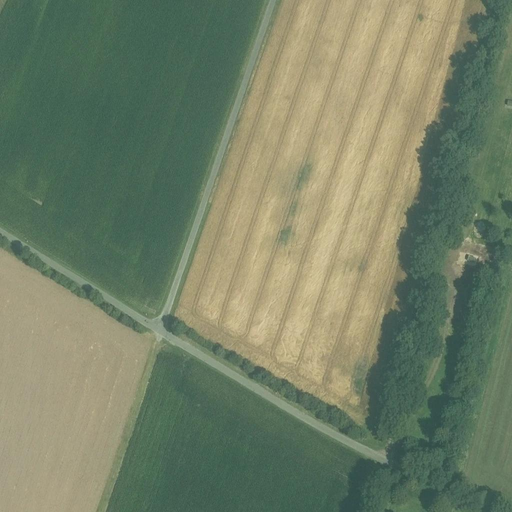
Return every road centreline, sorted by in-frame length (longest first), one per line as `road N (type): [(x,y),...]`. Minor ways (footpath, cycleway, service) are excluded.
road 1 (unclassified): [(481,511),(160,322)]
road 2 (unclassified): [(271,0),(160,322)]
road 3 (unclassified): [(160,322),(0,231)]
